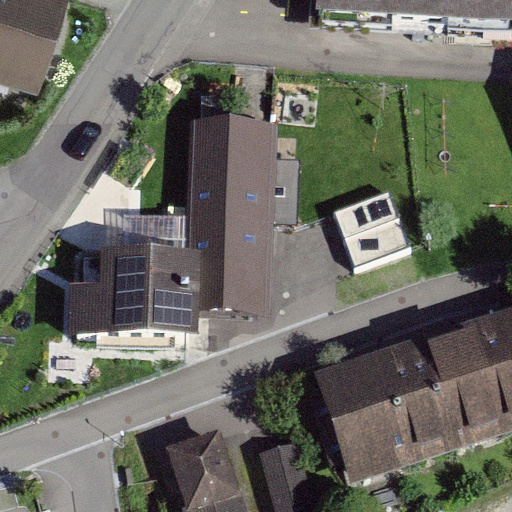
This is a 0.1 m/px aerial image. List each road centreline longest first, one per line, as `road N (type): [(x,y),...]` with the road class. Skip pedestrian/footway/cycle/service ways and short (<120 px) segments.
road 1 (residential): [(495,281),(85,429)]
road 2 (tertiary): [(30,215),(166,0)]
